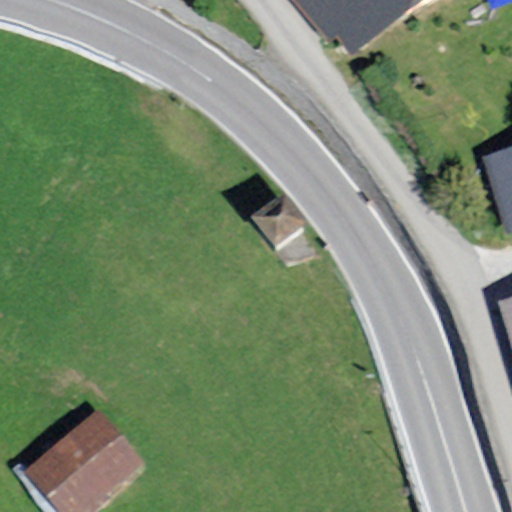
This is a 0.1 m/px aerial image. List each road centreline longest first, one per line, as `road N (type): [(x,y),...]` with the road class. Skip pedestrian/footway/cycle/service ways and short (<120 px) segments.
road 1 (primary): [(465,511),(396,307),(347,217),(273,135),(216,87),(114,25),(53,0)]
road 2 (residential): [(259,0),(402,170),(457,261),(511,427)]
